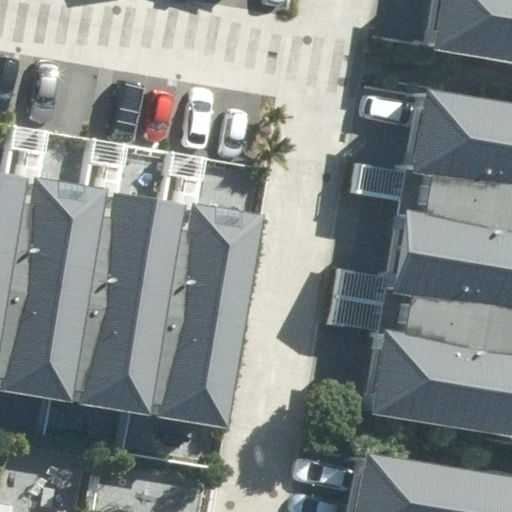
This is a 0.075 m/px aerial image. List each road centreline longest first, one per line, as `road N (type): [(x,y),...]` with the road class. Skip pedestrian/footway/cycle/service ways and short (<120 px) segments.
road 1 (residential): [(245,511),(318,66)]
road 2 (residential): [(318,66),(0,15)]
